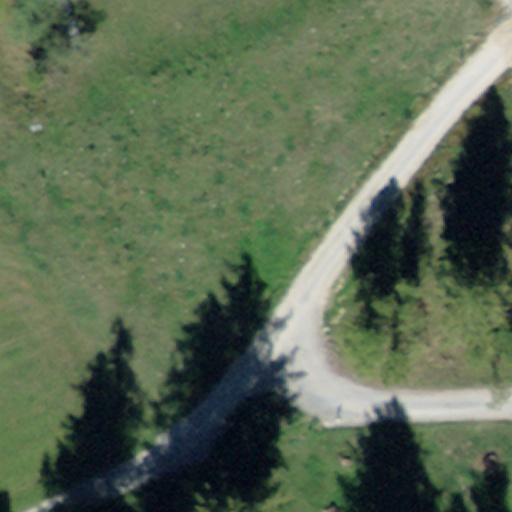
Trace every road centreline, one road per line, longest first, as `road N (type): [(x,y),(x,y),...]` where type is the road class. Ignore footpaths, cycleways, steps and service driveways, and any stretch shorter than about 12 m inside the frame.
road 1 (track): [(511,48),(459,94),(376,189),(230,414),(188,452),(55,511)]
road 2 (track): [(230,414),(511,401)]
